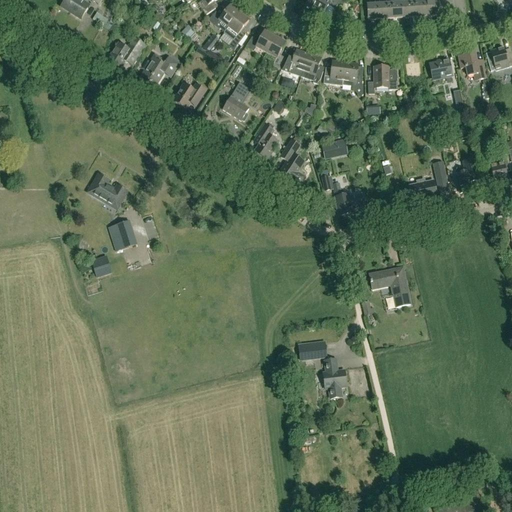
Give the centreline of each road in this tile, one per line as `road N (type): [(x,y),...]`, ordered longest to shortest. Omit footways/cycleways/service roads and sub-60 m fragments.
road 1 (residential): [(341,238),(0,27)]
road 2 (residential): [(361,511),(386,492),(393,451),(341,238)]
road 3 (residential): [(250,0),(329,41),(413,45),(464,36)]
road 4 (unclassified): [(341,238),(511,205)]
